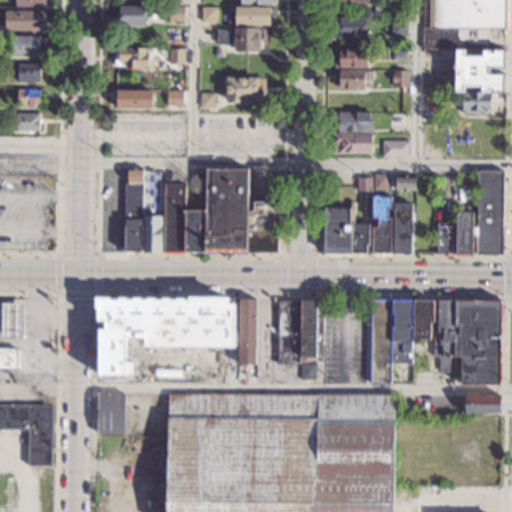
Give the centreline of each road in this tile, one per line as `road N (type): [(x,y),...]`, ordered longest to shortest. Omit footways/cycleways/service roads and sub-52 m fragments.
road 1 (residential): [(73,511),(82,0)]
road 2 (tertiary): [(0,274),(511,278)]
road 3 (residential): [(298,276),(305,0)]
